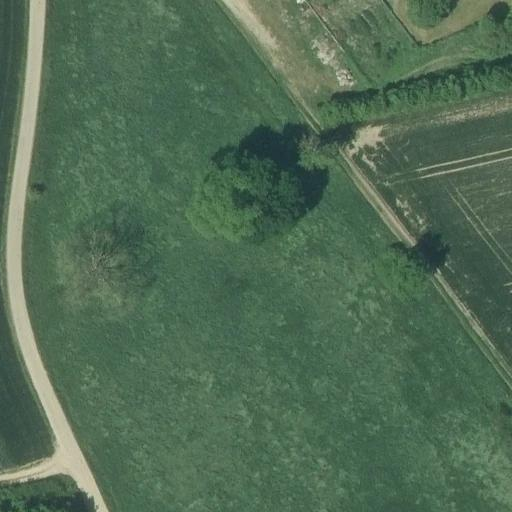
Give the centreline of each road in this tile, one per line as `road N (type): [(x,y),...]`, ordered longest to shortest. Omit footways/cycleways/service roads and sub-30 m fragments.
road 1 (track): [(102,511),(22,333),(16,290),(38,0)]
road 2 (track): [(511,385),(301,103),(307,91)]
road 3 (track): [(511,55),(374,96),(307,91)]
